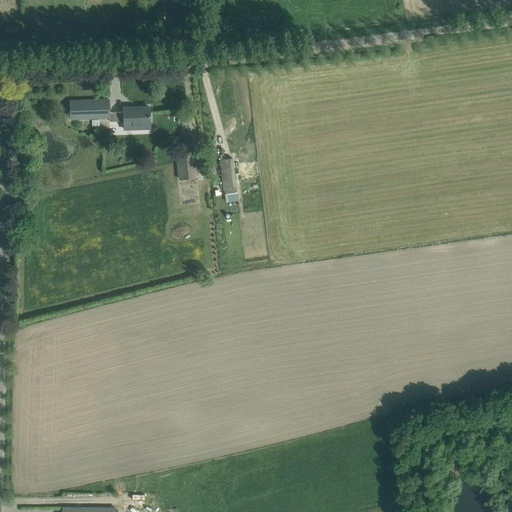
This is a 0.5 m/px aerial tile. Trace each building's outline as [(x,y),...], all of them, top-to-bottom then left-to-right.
[(18,27),(4,27),(5,35),(18,34),(18,27)] [(109,100),(70,101),(71,120),(92,119),(110,118),(109,113),(109,100)] [(150,131),(149,107),(123,108),(124,132),(150,131)] [(186,109),(177,109),(178,123),(187,122),(186,109)] [(199,177),(196,152),(176,154),(179,179),(199,177)] [(223,190),(236,188),(232,158),(219,160),(223,190)]
